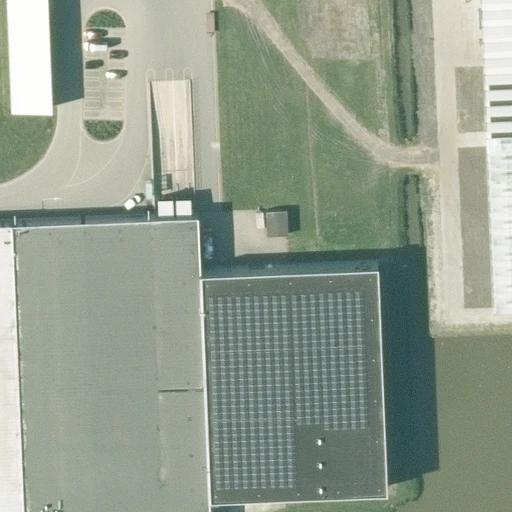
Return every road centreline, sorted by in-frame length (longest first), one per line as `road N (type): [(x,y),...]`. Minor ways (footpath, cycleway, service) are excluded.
road 1 (unknown): [(54,201),(134,177),(153,0)]
road 2 (unknown): [(78,0),(54,201)]
